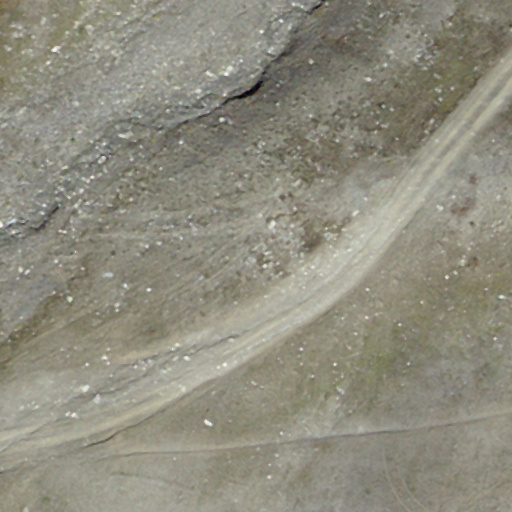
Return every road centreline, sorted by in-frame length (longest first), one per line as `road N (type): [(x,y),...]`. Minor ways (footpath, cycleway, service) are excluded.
road 1 (track): [(0,455),(270,331),(414,205),(511,85)]
road 2 (track): [(511,404),(253,443),(0,458)]
